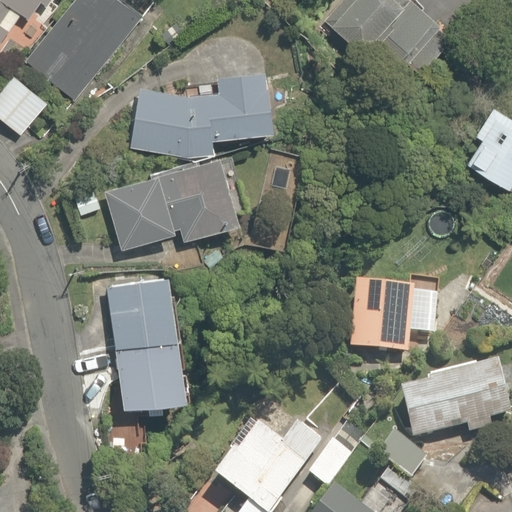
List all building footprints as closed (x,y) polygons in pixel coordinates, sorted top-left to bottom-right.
[(0,0),(0,43),(21,13),(30,19),(41,2),(47,6),(50,0),(0,0)] [(72,0),(25,59),(75,99),(141,16),(121,0),(72,0)] [(351,51),(401,95),(442,47),(441,46),(449,36),(438,27),(440,24),(411,0),(341,0),(325,19),(355,45),(351,51)] [(130,147),(189,156),(214,153),(213,139),(273,133),(268,85),(266,85),(265,71),(217,76),(219,92),(189,95),(140,87),(130,147)] [(0,91),(0,116),(21,134),(48,101),(14,74),(0,91)] [(466,163),(509,190),(511,185),(511,118),(493,106),(475,135),(481,139),(466,163)] [(105,189),(121,248),(175,232),(174,229),(181,227),(184,239),(239,224),(220,156),(105,189)] [(107,285),(124,405),(186,396),(169,276),(107,285)] [(350,348),(406,353),(412,289),(355,284),(350,348)] [(400,389),(413,437),(466,424),(468,432),(491,426),(489,419),(510,414),(497,361),(427,379),(428,382),(400,389)] [(240,511),(271,511),(281,499),(280,498),(322,441),(296,423),(283,441),(258,423),(256,426),(250,422),(229,450),(232,452),(215,475),(249,500),(240,511)] [(378,456),(410,479),(426,457),(394,433),(378,456)] [(368,511),(333,486),(313,511),(368,511)] [(362,503),(372,511),(380,511),(387,504),(372,491),(362,503)]
